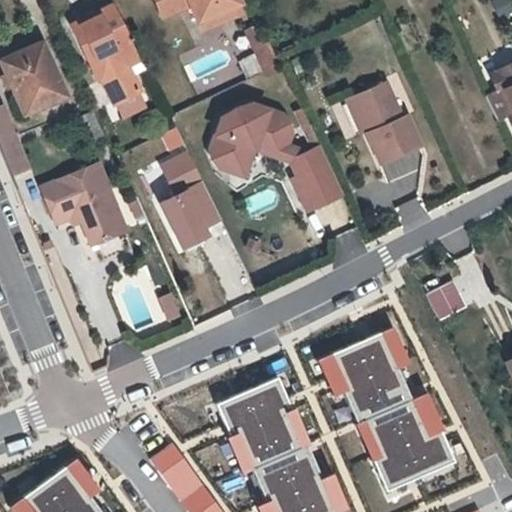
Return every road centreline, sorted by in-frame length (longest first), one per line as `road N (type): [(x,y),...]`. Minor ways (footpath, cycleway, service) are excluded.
road 1 (residential): [(63,404),(351,273),(511,189)]
road 2 (unclassified): [(0,247),(63,404)]
road 3 (residential): [(168,511),(129,460),(63,404)]
